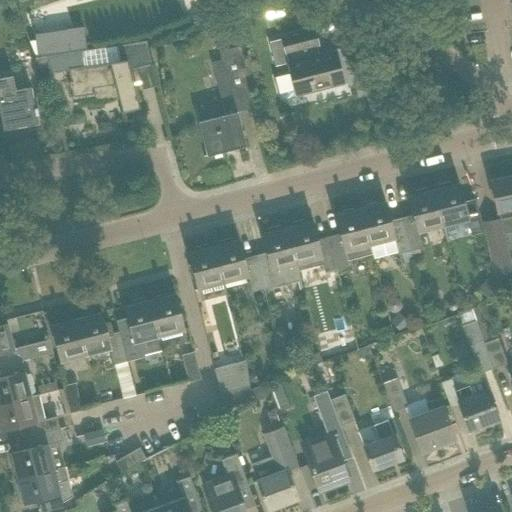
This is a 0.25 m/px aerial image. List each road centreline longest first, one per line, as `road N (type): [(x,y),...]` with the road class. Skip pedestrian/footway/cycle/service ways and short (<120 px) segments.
road 1 (residential): [(173,218),(511,130)]
road 2 (residential): [(0,178),(153,161),(173,218)]
road 3 (residential): [(511,130),(497,91),(368,0)]
road 4 (residential): [(0,263),(173,218)]
road 5 (residential): [(369,511),(511,457)]
